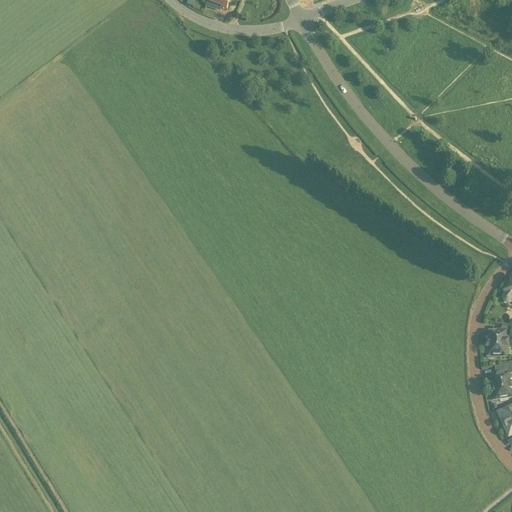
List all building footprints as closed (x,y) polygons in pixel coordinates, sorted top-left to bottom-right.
[(217,7),(226,10),(230,0),(208,0),(206,7),(219,12),(216,10),(217,7)] [(511,279),(510,281),(511,284),(504,292),(505,293),(502,296),(503,296),(503,299),(504,301),(505,302),(508,303),(510,302),(511,303),(511,300),(511,279)] [(511,330),(502,328),(501,334),(489,334),(489,341),(486,341),(485,348),(488,348),(488,359),(496,359),(496,357),(506,357),(506,349),(508,349),(508,341),(506,341),(506,335),(511,335),(511,330)] [(496,370),(497,376),(491,377),(492,384),(491,385),(492,393),(494,393),(495,401),(500,400),(500,401),(507,400),(507,399),(511,398),(508,375),(511,374),(511,365),(503,367),(503,369),(496,370)] [(511,407),(504,411),(508,421),(502,424),(508,438),(511,436),(511,407)]
